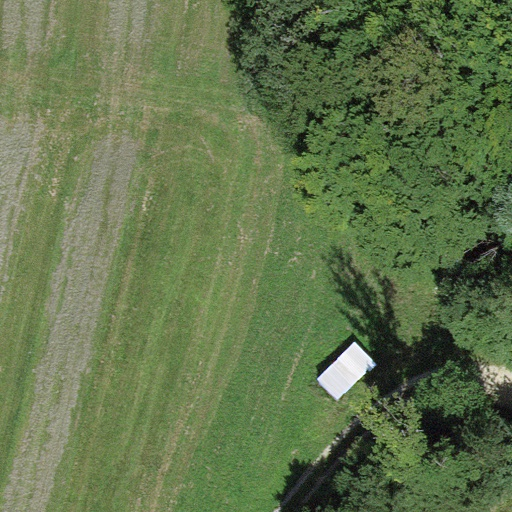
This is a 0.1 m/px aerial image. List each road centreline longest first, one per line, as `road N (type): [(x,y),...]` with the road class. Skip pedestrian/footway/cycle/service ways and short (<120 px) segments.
road 1 (track): [(0,76),(461,125),(491,134),(511,164)]
road 2 (track): [(511,385),(445,378),(400,399),(339,450),(286,511)]
road 3 (track): [(511,229),(497,380)]
